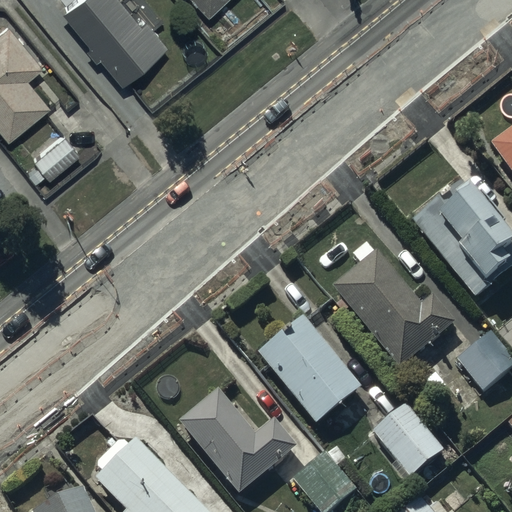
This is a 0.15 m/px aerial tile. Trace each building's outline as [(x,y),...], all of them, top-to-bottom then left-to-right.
[(138,21),(119,0),(72,0),(60,11),(87,43),(83,47),(93,59),(96,55),(119,82),(164,44),(142,17),(138,21)] [(174,0),(189,16),(199,8),(205,15),(221,0),(174,0)] [(6,23),(0,28),(0,130),(5,137),(46,105),(24,77),(40,65),(6,23)] [(511,131),(489,147),(511,179),(511,131)] [(46,175),(47,177),(77,152),(62,134),(32,159),(37,165),(26,173),(35,184),(46,175)] [(461,184),(412,222),(474,303),(511,272),(511,254),(508,249),(511,247),(461,184)] [(359,268),(331,290),(397,372),(453,327),(431,299),(420,309),(376,255),(373,257),(365,247),(351,259),(359,268)] [(302,320),(257,357),(314,429),(360,393),(302,320)] [(511,366),(488,337),(456,362),(482,395),(511,371),(511,366)] [(216,394),(178,425),(237,499),(295,451),(273,424),(254,440),(216,394)] [(405,408),(371,434),(409,481),(442,455),(405,408)] [(101,475),(93,483),(122,511),(202,511),(134,444),(127,450),(120,443),(94,468),(101,475)] [(324,455),(292,481),(317,511),(333,511),(355,495),(335,470),(346,462),(336,450),(326,458),(324,455)] [(93,511),(83,491),(37,511),(93,511)] [(429,511),(419,500),(404,511),(429,511)]
